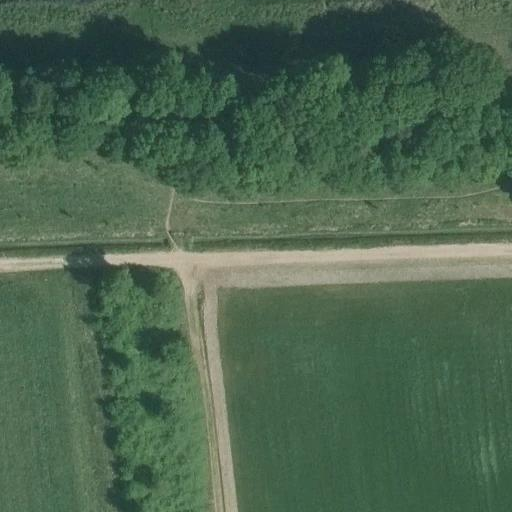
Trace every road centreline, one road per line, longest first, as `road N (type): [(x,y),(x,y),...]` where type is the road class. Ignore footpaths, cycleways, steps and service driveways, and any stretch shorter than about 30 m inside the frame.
road 1 (track): [(511,247),(0,263)]
road 2 (track): [(511,86),(0,101)]
road 3 (track): [(185,259),(216,511)]
